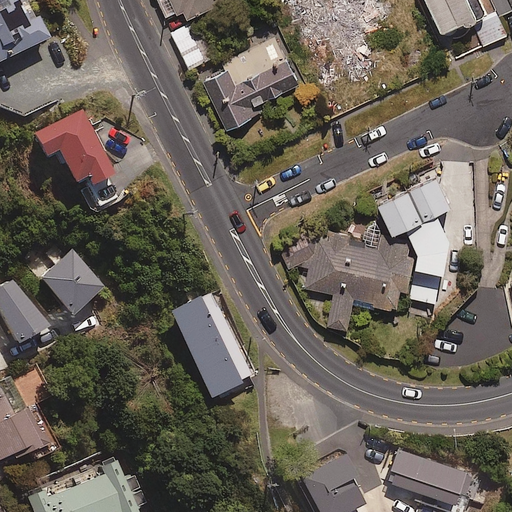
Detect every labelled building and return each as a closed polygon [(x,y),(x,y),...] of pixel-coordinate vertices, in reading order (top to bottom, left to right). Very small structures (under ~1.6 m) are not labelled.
[(34,18),(25,0),(0,0),(0,61),(48,38),(38,16),(34,18)] [(159,0),(167,16),(184,8),(189,18),(225,0),(159,0)] [(286,0),(313,56),(329,48),(336,63),(363,51),(357,38),(373,31),(377,40),(393,33),(384,13),(375,17),(369,5),(380,0),(286,0)] [(422,0),(436,35),(485,16),(478,0),(422,0)] [(511,12),(511,0),(498,0),(505,15),(511,12)] [(211,55),(193,21),(172,32),(190,66),(211,55)] [(301,82),(277,35),(224,62),(228,69),(205,80),(230,128),(261,112),(257,105),(301,82)] [(113,174),(81,110),(33,134),(44,157),(57,150),(74,182),(85,177),(89,186),(113,174)] [(449,272),(454,237),(442,212),(454,207),(439,175),(380,203),(395,234),(410,227),(421,251),(414,300),(438,303),(442,271),(449,272)] [(309,288),(335,294),(328,323),(351,328),(358,299),(384,305),(387,290),(407,294),(416,257),(408,256),(411,242),(383,236),(380,248),(321,234),(309,288)] [(101,286),(69,251),(38,279),(70,314),(101,286)] [(44,328),(12,277),(0,285),(0,314),(18,344),(44,328)] [(254,377),(214,291),(168,313),(208,399),(254,377)] [(11,415),(0,392),(0,459),(12,453),(15,459),(53,440),(34,403),(11,415)] [(468,476),(399,452),(388,485),(424,498),(418,511),(466,511),(470,502),(460,498),(468,476)] [(361,487),(346,457),(303,478),(319,511),(355,511),(366,507),(357,489),(361,487)] [(138,511),(118,460),(27,495),(33,511),(138,511)]
